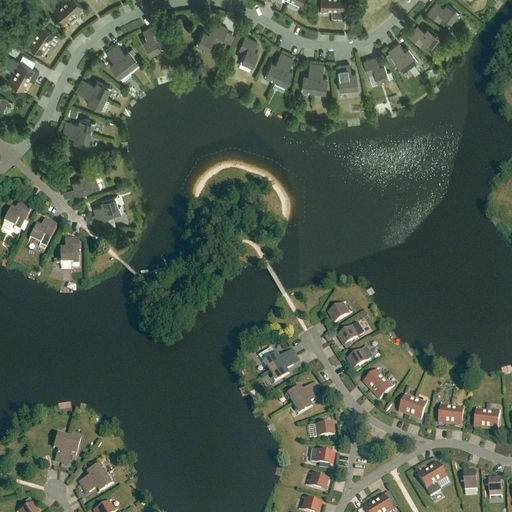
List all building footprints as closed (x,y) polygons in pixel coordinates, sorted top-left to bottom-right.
[(74,0),(63,0),(53,10),(64,23),(82,8),(74,0)] [(319,0),(320,11),(331,11),(331,0),(319,0)] [(331,0),(331,11),(331,18),(343,18),(343,0),(331,0)] [(450,22),(457,13),(446,4),(443,8),(436,2),(428,13),(439,22),(439,21),(448,29),(453,24),(450,22)] [(202,31),(196,44),(209,50),(211,44),(219,48),(228,29),(213,22),(207,34),(202,31)] [(39,25),(26,45),(41,55),(54,35),(39,25)] [(143,31),(147,39),(144,42),(150,54),(160,48),(161,50),(166,48),(154,25),(143,31)] [(424,32),(417,26),(409,37),(419,46),(420,45),(429,53),(433,48),(431,46),(438,37),(427,28),(424,32)] [(239,50),(244,52),(241,61),(252,66),(257,53),(253,51),(257,43),(245,37),(239,50)] [(117,44),(111,49),(128,70),(137,62),(129,51),(125,55),(119,47),(117,44)] [(404,52),(399,44),(388,52),(396,63),(403,73),(409,70),(407,67),(412,63),(414,66),(418,63),(408,49),(404,52)] [(108,56),(114,63),(110,66),(119,77),(128,70),(111,49),(106,53),(108,55),(108,56)] [(270,63),(264,76),(275,81),(287,56),(280,53),(279,56),(275,65),(270,63)] [(291,62),(293,59),(287,56),(275,81),(286,86),(292,73),(287,71),(291,62)] [(2,66),(13,72),(29,81),(33,83),(39,73),(19,62),(18,63),(7,57),(2,66)] [(376,58),(363,62),(368,75),(372,87),(379,85),(378,82),(389,78),(384,65),(379,67),(376,58)] [(303,76),(301,93),(306,93),(306,91),(313,91),(316,65),(310,64),(309,67),(308,77),(303,76)] [(323,69),(323,66),(316,65),(313,91),(325,93),(327,79),(322,78),(323,69)] [(349,65),(336,67),(338,81),(340,93),(346,92),(346,89),(357,88),(356,74),(351,74),(349,65)] [(13,72),(8,82),(23,91),(29,81),(13,72)] [(80,87),(105,99),(110,88),(97,82),(95,86),(86,82),(83,81),(80,87)] [(89,99),(87,103),(99,109),(105,99),(80,87),(77,93),(80,94),(80,95),(89,99)] [(64,128),(90,135),(93,123),(80,120),(78,125),(69,122),(66,122),(64,128)] [(66,136),(75,138),(74,143),(87,146),(90,135),(64,128),(63,135),(66,136)] [(90,192),(102,188),(100,182),(97,183),(94,172),(80,176),(82,180),(73,183),(76,196),(90,192)] [(101,201),(103,206),(93,209),(97,221),(111,217),(123,214),(121,208),(118,208),(115,197),(101,201)] [(4,222),(14,228),(13,230),(19,233),(25,222),(31,210),(19,204),(15,212),(10,210),(4,222)] [(36,227),(30,239),(40,245),(39,247),(45,250),(50,239),(51,239),(57,226),(45,221),(40,229),(36,227)] [(65,241),(65,250),(60,251),(60,265),(72,264),(72,267),(79,267),(79,255),(78,241),(65,241)] [(179,287),(172,282),(170,285),(171,291),(175,293),(179,287)] [(344,305),(328,314),(335,324),(350,315),(344,305)] [(358,325),(338,337),(344,347),(350,343),(364,335),(358,325)] [(362,351),(347,360),(353,371),(369,361),(362,351)] [(275,355),(261,364),(263,369),(266,367),(269,373),(293,359),(289,353),(286,355),(278,360),(275,355)] [(273,379),(270,380),(273,385),(288,376),(285,371),(293,366),(296,365),(293,359),(269,373),(273,379)] [(377,371),(364,383),(372,392),(385,380),(377,371)] [(385,380),(372,392),(380,400),(393,388),(385,380)] [(299,388),(284,397),(287,401),(290,400),(293,405),(304,399),(316,391),(312,386),(310,387),(301,392),(299,388)] [(317,399),(319,397),(316,391),(304,399),(293,405),(297,411),(294,413),(297,417),(311,408),(309,404),(317,399)] [(405,396),(399,413),(410,417),(416,400),(405,396)] [(416,400),(410,417),(421,421),(427,405),(416,400)] [(441,407),(439,424),(450,426),(452,408),(441,407)] [(452,408),(450,426),(462,427),(464,409),(452,408)] [(476,411),(474,429),(486,430),(488,412),(476,411)] [(488,412),(486,430),(497,431),(500,414),(488,412)] [(332,424),(315,427),(317,439),(334,436),(332,424)] [(54,449),(58,450),(56,459),(55,463),(62,464),(69,438),(62,437),(63,434),(58,432),(54,449)] [(69,438),(62,464),(68,466),(69,463),(72,454),(77,455),(81,439),(76,437),(75,440),(69,438)] [(317,452),(315,464),(332,466),(334,455),(317,452)] [(82,482),(79,484),(82,490),(106,475),(102,470),(105,468),(102,464),(87,473),(90,477),(82,482)] [(427,470),(436,485),(446,479),(437,464),(427,470)] [(427,470),(417,476),(426,491),(436,485),(427,470)] [(476,472),(464,473),(465,490),(477,490),(476,472)] [(106,475),(82,490),(86,495),(89,494),(97,489),(100,493),(114,484),(112,480),(109,481),(106,475)] [(311,476),(308,487),(325,492),(328,480),(311,476)] [(501,479),(489,479),(490,497),(502,496),(501,479)] [(373,502),(379,511),(391,511),(392,511),(383,496),(373,502)] [(305,500),(301,511),(304,511),(319,511),(322,504),(305,500)] [(379,511),(373,502),(363,509),(365,511),(379,511)] [(114,511),(109,503),(93,511),(114,511)]
